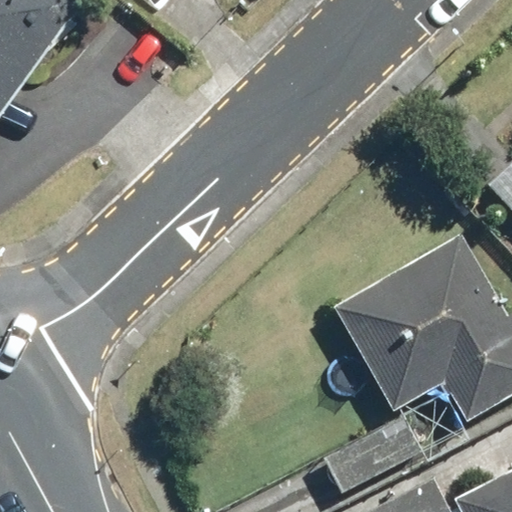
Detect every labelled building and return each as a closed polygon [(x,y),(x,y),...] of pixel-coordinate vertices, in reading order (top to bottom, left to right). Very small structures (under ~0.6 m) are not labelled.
[(0,0),(0,140),(97,11),(82,0),(0,0)] [(511,170),(495,185),(511,203),(511,170)] [(511,299),(474,232),(339,300),(403,412),(451,385),(473,424),(511,402),(511,299)] [(350,495),(428,460),(409,418),(331,453),(350,495)] [(511,511),(511,475),(463,501),(468,511),(511,511)] [(457,511),(442,480),(373,511),(457,511)]
